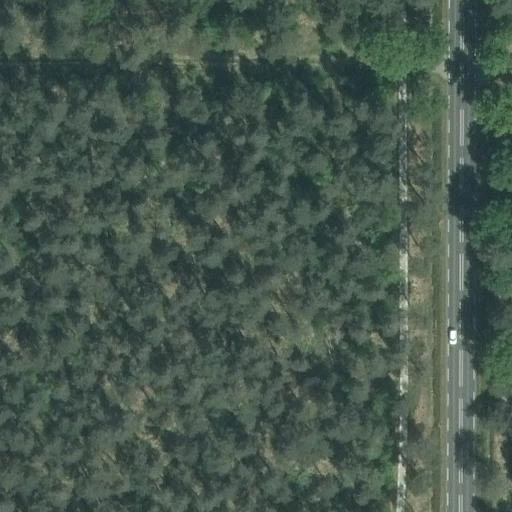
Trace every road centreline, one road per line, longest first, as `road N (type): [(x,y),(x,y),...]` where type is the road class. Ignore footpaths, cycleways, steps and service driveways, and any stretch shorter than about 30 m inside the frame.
road 1 (track): [(0,63),(511,65)]
road 2 (primary): [(461,511),(462,0)]
